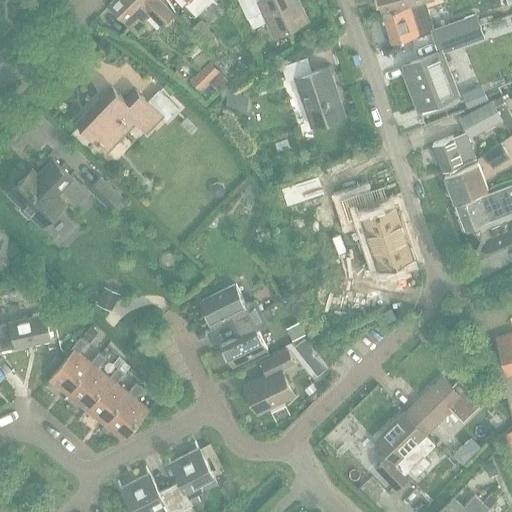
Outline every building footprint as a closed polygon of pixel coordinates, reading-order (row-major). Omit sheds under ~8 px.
[(150,15),(161,26),(173,14),(159,0),(114,0),(109,5),(130,26),(138,18),(143,22),(150,15)] [(298,0),(239,0),(252,27),(266,21),(274,37),(308,21),(298,0)] [(378,0),(381,11),(426,0),(378,0)] [(383,16),(392,45),(421,36),(412,7),(383,16)] [(183,20),(203,45),(215,36),(194,11),(183,20)] [(444,23),(447,33),(468,25),(465,15),(444,23)] [(448,36),(452,48),(482,37),(478,25),(448,36)] [(404,72),(418,109),(457,94),(440,52),(409,64),(412,70),(404,72)] [(328,67),(311,73),(306,58),(281,66),(287,82),(295,79),(311,127),(344,116),(328,67)] [(191,79),(200,89),(220,70),(210,60),(191,79)] [(136,90),(126,101),(112,87),(78,121),(107,149),(135,120),(147,131),(162,116),(167,121),(179,109),(159,90),(148,101),(136,90)] [(432,145),(443,172),(477,159),(467,132),(452,137),(432,145)] [(60,194),(75,179),(52,157),(38,172),(32,166),(6,194),(19,206),(19,209),(28,217),(31,217),(42,228),(67,201),(60,194)] [(444,176),(454,203),(488,191),(477,164),(444,176)] [(88,188),(109,209),(122,195),(101,175),(88,188)] [(280,190),(286,207),(323,195),(317,178),(280,190)] [(511,185),(456,207),(465,230),(511,211),(511,185)] [(405,257),(386,201),(360,209),(354,189),(333,196),(340,218),(353,214),(371,267),(405,257)] [(0,248),(2,250),(9,243),(0,235),(0,248)] [(235,325),(260,313),(254,301),(245,305),(235,284),(200,302),(210,324),(230,314),(235,325)] [(260,313),(235,325),(240,336),(221,346),(231,367),(267,349),(257,329),(266,324),(260,313)] [(49,317),(46,318),(45,315),(10,323),(12,332),(0,335),(0,350),(51,339),(48,328),(51,327),(49,317)] [(511,331),(495,337),(507,373),(511,371),(511,331)] [(93,364),(90,362),(79,352),(87,343),(80,337),(71,348),(73,350),(50,380),(69,395),(93,364)] [(244,385),(258,412),(294,395),(281,369),(293,363),(287,349),(262,361),(268,374),(244,385)] [(109,376),(117,367),(98,352),(90,362),(93,364),(69,395),(87,410),(112,379),(109,376)] [(130,393),(128,391),(116,382),(129,365),(122,360),(117,367),(109,376),(112,379),(87,410),(106,424),(130,393)] [(483,403),(461,379),(453,386),(444,376),(406,413),(406,412),(405,413),(435,444),(436,443),(427,433),(451,409),(463,421),(483,403)] [(130,393),(106,424),(125,440),(150,409),(135,397),(143,387),(136,382),(128,391),(130,393)] [(407,472),(435,444),(405,413),(376,440),(391,456),(390,457),(389,456),(378,468),(398,488),(409,477),(405,472),(406,471),(407,472)] [(169,487),(182,511),(189,511),(187,507),(200,500),(197,493),(202,491),(198,484),(213,477),(198,449),(170,463),(180,482),(169,487)] [(182,511),(169,487),(159,493),(149,474),(120,488),(132,511),(144,511),(162,503),(166,511),(182,511)] [(471,511),(482,501),(474,494),(463,506),(452,497),(438,511),(471,511)] [(484,511),(489,507),(482,501),(471,511),(484,511)]
